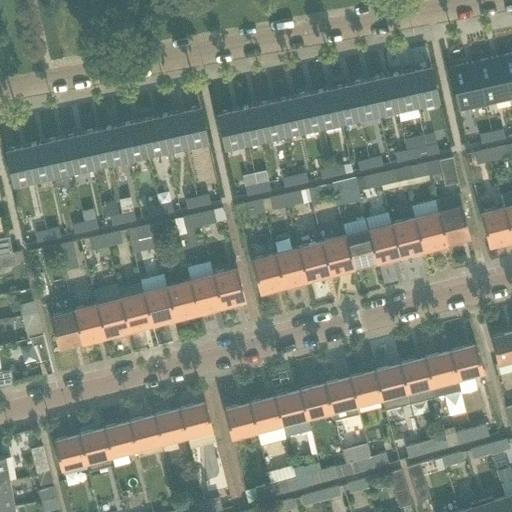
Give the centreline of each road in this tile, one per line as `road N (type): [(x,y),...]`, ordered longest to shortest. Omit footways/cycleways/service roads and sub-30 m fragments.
road 1 (residential): [(0,405),(511,273)]
road 2 (residential): [(0,87),(511,3)]
